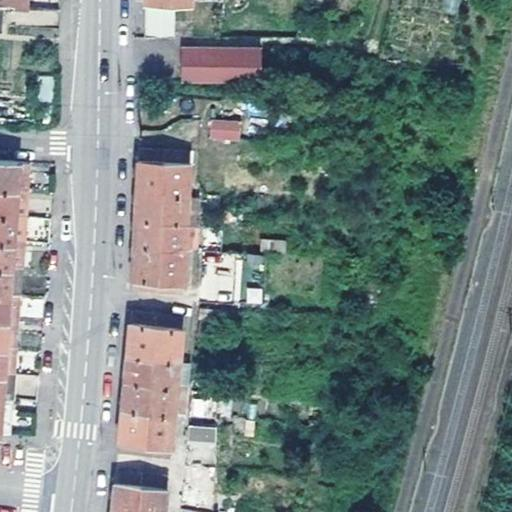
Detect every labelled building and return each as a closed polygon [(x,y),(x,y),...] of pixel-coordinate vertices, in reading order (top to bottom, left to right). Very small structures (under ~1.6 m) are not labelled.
[(0,0),(0,7),(30,8),(29,0),(0,0)] [(146,0),(146,38),(173,38),(174,1),(192,2),(192,0),(146,0)] [(186,49),(186,81),(262,81),(263,49),(186,49)] [(209,121),(209,135),(238,136),(240,121),(210,118),(209,121)] [(209,138),(208,153),(236,154),(237,140),(209,138)] [(135,263),(134,286),(160,288),(185,289),(186,266),(187,246),(188,242),(198,245),(198,232),(198,225),(199,205),(199,196),(189,195),(190,175),(191,152),(166,150),(140,148),(140,171),(139,193),(138,204),(137,218),(137,228),(137,243),(135,263)] [(31,162),(0,160),(0,187),(16,189),(18,186),(28,187),(31,162)] [(16,189),(0,187),(0,215),(12,217),(16,213),(26,214),(29,196),(29,189),(28,187),(18,186),(16,189)] [(12,217),(0,215),(0,240),(12,242),(13,239),(25,240),(27,217),(26,214),(16,213),(12,217)] [(12,242),(0,240),(0,267),(11,268),(12,264),(23,267),(23,269),(26,243),(25,240),(13,239),(12,242)] [(204,250),(202,300),(235,303),(238,252),(204,250)] [(11,268),(0,267),(0,294),(8,296),(10,293),(22,296),(23,269),(23,267),(12,264),(11,268)] [(0,294),(0,319),(9,320),(10,318),(20,319),(22,296),(10,293),(8,296),(0,294)] [(122,427),(120,449),(145,452),(171,454),(172,435),(175,411),(176,408),(186,410),(187,399),(188,390),(190,372),(191,362),(180,360),(182,338),(184,315),(159,313),(133,309),(131,331),(129,354),(127,369),(126,379),(125,393),(124,407),(122,427)] [(9,320),(0,319),(0,346),(6,347),(8,344),(17,345),(20,319),(10,318),(9,320)] [(16,372),(18,348),(17,345),(8,344),(6,347),(0,346),(0,373),(4,374),(5,371),(16,372)] [(4,374),(0,373),(0,399),(2,400),(4,398),(14,398),(16,372),(5,371),(4,374)] [(0,399),(0,430),(12,431),(14,401),(14,398),(4,398),(2,400),(0,399)] [(188,452),(215,451),(215,425),(188,426),(188,452)] [(183,472),(183,481),(212,485),(213,471),(184,467),(183,472)] [(164,511),(165,502),(168,479),(143,476),(117,472),(115,496),(113,511),(164,511)]
